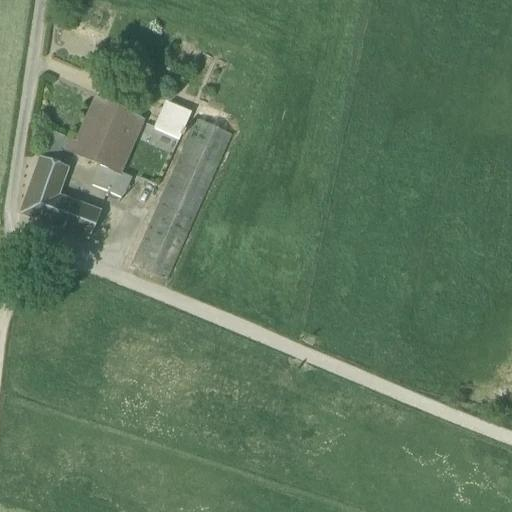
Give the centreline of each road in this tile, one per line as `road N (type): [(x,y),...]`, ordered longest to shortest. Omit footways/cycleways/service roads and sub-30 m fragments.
road 1 (unclassified): [(10,232),(511,437)]
road 2 (unclassified): [(40,0),(10,232)]
